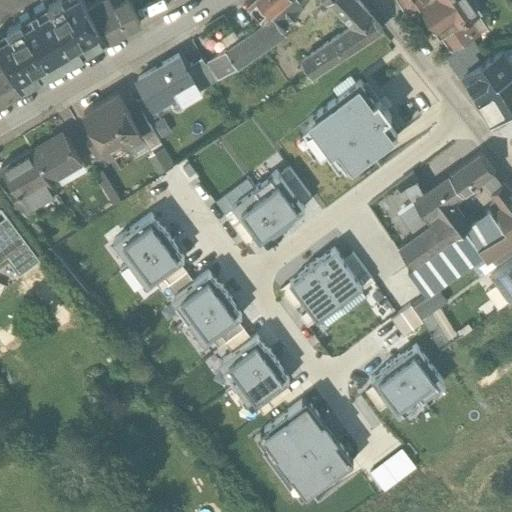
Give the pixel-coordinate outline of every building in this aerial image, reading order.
[(57,0),(0,34),(0,52),(24,90),(107,41),(89,9),(82,0),(57,0)] [(89,9),(107,41),(140,23),(128,0),(126,0),(113,7),(109,0),(103,0),(89,8),(89,9)] [(268,12),(270,14),(285,0),(250,0),(247,3),(261,19),(268,12)] [(274,19),(282,29),(302,10),(298,6),(302,0),(325,0),(331,6),(336,0),(285,0),(270,14),(274,19)] [(400,0),(407,11),(416,4),(433,25),(430,27),(429,32),(433,37),(438,37),(440,35),(471,13),(475,11),(467,0),(400,0)] [(314,75),(382,30),(358,1),(343,17),(354,28),(304,60),(314,75)] [(476,20),(471,13),(440,35),(452,50),(487,29),(480,18),(476,20)] [(217,56),(227,73),(285,33),(282,29),(274,19),(228,52),(227,50),(217,56)] [(511,48),(504,50),(463,76),(475,95),(511,73),(511,48)] [(185,68),(178,55),(137,80),(146,95),(152,106),(167,97),(173,106),(199,91),(193,81),(185,68)] [(216,81),(227,73),(217,56),(205,64),(216,81)] [(201,59),(185,68),(193,81),(198,78),(204,89),(216,81),(205,64),(201,59)] [(0,103),(23,90),(7,66),(0,70),(0,103)] [(474,96),(491,125),(511,109),(511,73),(475,95),(474,96)] [(348,173),(371,156),(371,155),(371,154),(378,149),(378,150),(397,136),(385,120),(391,116),(378,99),(374,101),(359,81),(308,119),(308,120),(311,124),(302,130),(322,157),(331,150),(348,173)] [(131,118),(117,94),(84,113),(96,134),(108,153),(108,154),(141,135),(131,118)] [(135,101),(142,112),(149,123),(159,117),(152,106),(146,95),(135,101)] [(131,118),(141,135),(149,148),(159,141),(149,123),(142,112),(131,118)] [(311,124),(308,120),(276,143),(325,209),(380,168),(371,156),(348,173),(331,150),(322,157),(302,130),(311,124)] [(96,159),(108,153),(96,134),(85,140),(96,159)] [(81,163),(65,136),(58,140),(55,136),(32,150),(50,181),(81,163)] [(160,172),(175,162),(165,147),(150,157),(160,172)] [(50,181),(32,150),(0,168),(21,196),(29,207),(30,206),(56,191),(50,181)] [(490,194),(503,184),(480,154),(450,175),(463,194),(481,181),(490,194)] [(453,201),(463,194),(450,175),(417,198),(426,213),(414,221),(420,231),(428,225),(440,245),(464,228),(470,224),(453,201)] [(511,195),(503,184),(490,194),(503,208),(493,215),(506,231),(478,248),(483,256),(485,259),(492,255),(511,240),(511,195)] [(283,226),(254,187),(232,204),(259,241),(271,233),(272,234),(283,226)] [(30,206),(29,207),(21,196),(11,204),(26,224),(37,216),(30,206)] [(35,257),(5,216),(0,219),(0,251),(3,250),(18,270),(35,257)] [(407,266),(428,295),(483,256),(478,248),(464,228),(440,245),(428,225),(420,231),(403,243),(415,261),(407,266)] [(177,244),(169,234),(130,263),(147,285),(184,257),(175,246),(177,244)] [(511,255),(511,240),(492,255),(499,265),(511,255)] [(321,255),(310,263),(339,302),(362,285),(333,248),(322,257),(321,255)] [(511,260),(493,274),(511,300),(511,299),(511,260)] [(317,319),(339,302),(310,263),(299,271),(300,273),(289,282),(317,319)] [(170,297),(187,320),(226,291),(218,280),(216,281),(208,269),(170,297)] [(235,302),(226,291),(187,320),(204,342),(241,314),(233,303),(235,302)] [(412,306),(419,316),(429,309),(422,299),(412,306)] [(410,304),(391,318),(403,335),(422,322),(419,316),(412,306),(410,304)] [(423,320),(432,333),(441,326),(432,313),(423,320)] [(264,345),(256,334),(218,362),(235,384),(274,355),(266,344),(264,345)] [(402,351),(392,359),(421,398),(443,381),(415,344),(404,353),(402,351)] [(274,355),(235,384),(252,407),(289,379),(280,367),(282,366),(274,355)] [(421,398),(392,359),(381,367),(382,369),(370,378),(398,415),(421,398)] [(353,461),(305,396),(259,430),(308,495),(353,461)]
